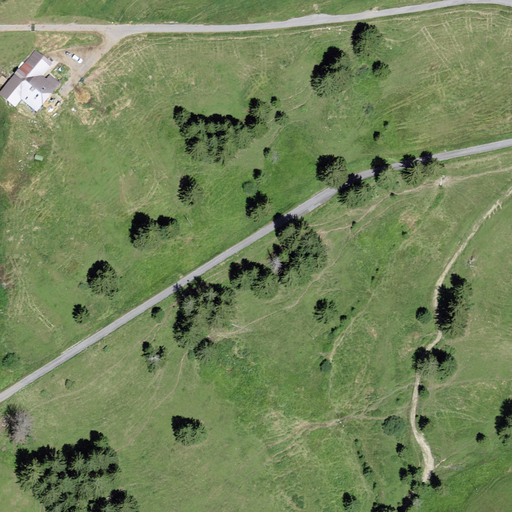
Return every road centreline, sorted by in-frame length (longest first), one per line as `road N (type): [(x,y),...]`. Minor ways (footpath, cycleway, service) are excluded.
road 1 (unclassified): [(511,142),(340,184),(0,397)]
road 2 (track): [(511,8),(445,4),(326,25),(200,33),(0,28)]
